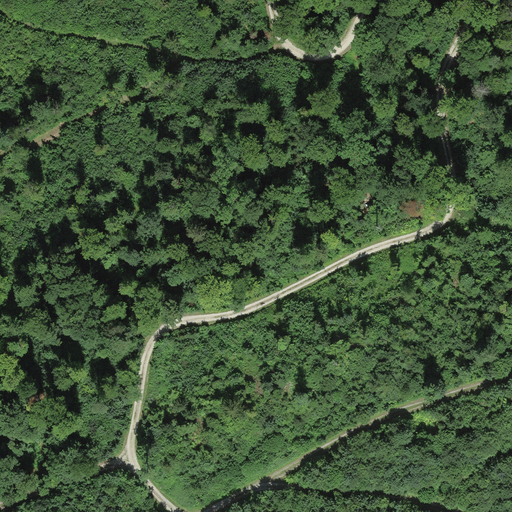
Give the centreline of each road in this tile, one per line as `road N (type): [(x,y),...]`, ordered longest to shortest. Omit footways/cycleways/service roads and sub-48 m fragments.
road 1 (track): [(476,0),(439,96),(453,174),(447,216),(233,313),(158,333),(146,355),(129,455)]
road 2 (track): [(511,375),(381,417),(260,486)]
road 3 (track): [(210,511),(260,486),(382,494),(450,511)]
road 4 (track): [(186,57),(87,117),(0,153)]
road 5 (track): [(271,0),(285,40),(309,55),(335,51),(368,0)]
road 6 (track): [(129,455),(0,505)]
